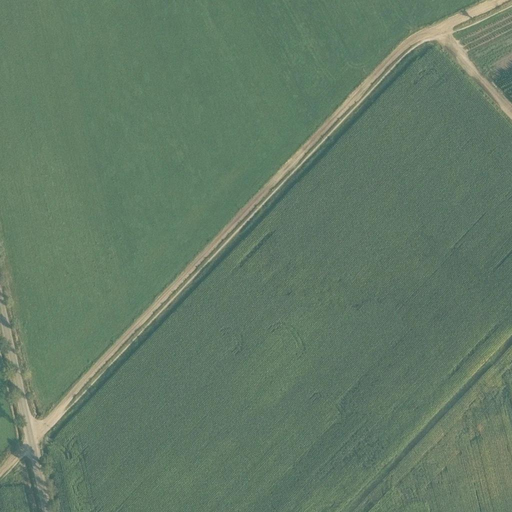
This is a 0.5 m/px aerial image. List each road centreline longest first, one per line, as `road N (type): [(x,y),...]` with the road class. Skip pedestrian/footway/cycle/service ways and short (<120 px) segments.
road 1 (track): [(432,30),(399,48),(0,473)]
road 2 (unclassified): [(49,511),(0,296)]
